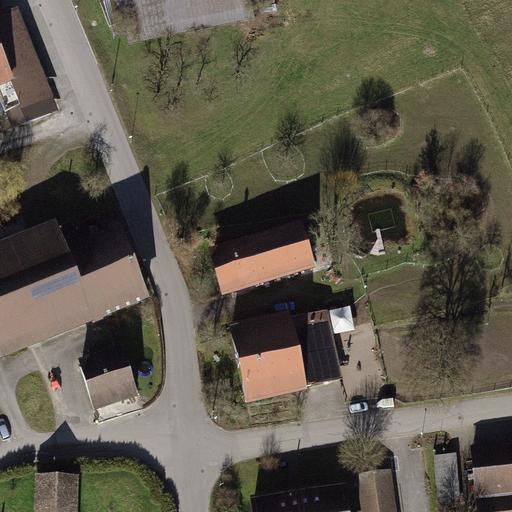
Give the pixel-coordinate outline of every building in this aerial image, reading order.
[(113,0),(108,0),(101,3),(110,27),(123,22),(113,0)] [(244,0),(121,0),(130,43),(248,20),(244,0)] [(12,18),(0,23),(0,57),(10,82),(0,85),(0,98),(6,113),(7,113),(13,129),(51,114),(12,18)] [(0,85),(10,82),(0,57),(0,85)] [(0,254),(0,348),(2,355),(146,297),(121,235),(112,238),(103,216),(74,227),(71,220),(55,227),(57,231),(0,254)] [(314,267),(303,230),(214,256),(225,293),(314,267)] [(231,337),(246,402),(337,381),(322,316),(231,337)] [(123,355),(82,368),(95,409),(136,397),(123,355)] [(511,511),(511,450),(473,454),(479,511),(511,511)] [(435,455),(440,511),(461,511),(456,453),(435,455)] [(384,474),(365,476),(367,488),(385,486),(384,474)] [(41,479),(39,511),(72,511),(74,480),(41,479)] [(362,489),(364,511),(394,511),(391,485),(385,486),(367,488),(362,489)] [(347,511),(344,491),(255,503),(255,511),(347,511)]
